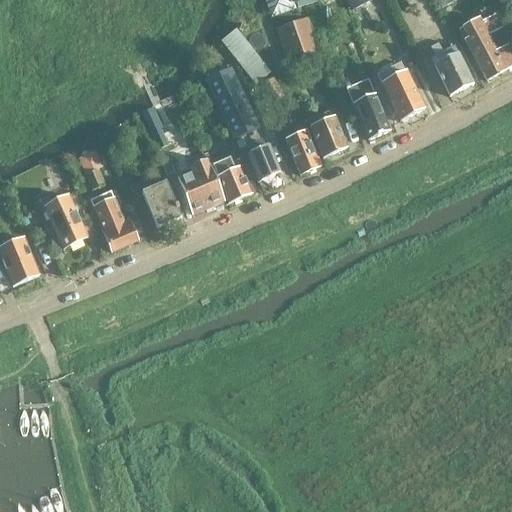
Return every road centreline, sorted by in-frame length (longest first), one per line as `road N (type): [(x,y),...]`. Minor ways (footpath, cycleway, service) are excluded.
road 1 (residential): [(0,328),(365,171),(511,96)]
road 2 (track): [(76,453),(163,423),(195,421),(256,457),(290,511)]
road 3 (track): [(92,511),(57,380)]
